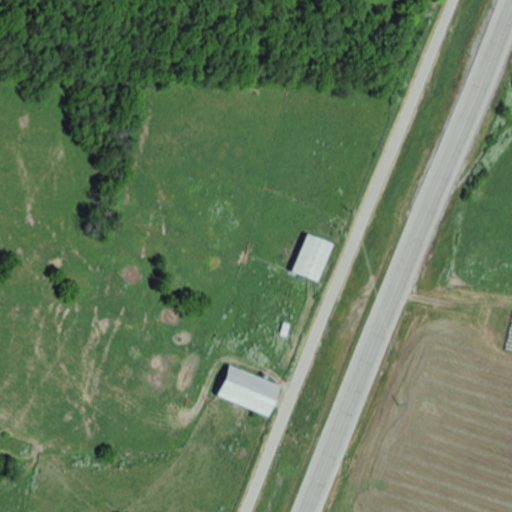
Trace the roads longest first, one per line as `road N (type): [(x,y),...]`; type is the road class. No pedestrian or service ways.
road 1 (tertiary): [(246,511),(451,0)]
road 2 (primary): [(307,511),(510,0)]
